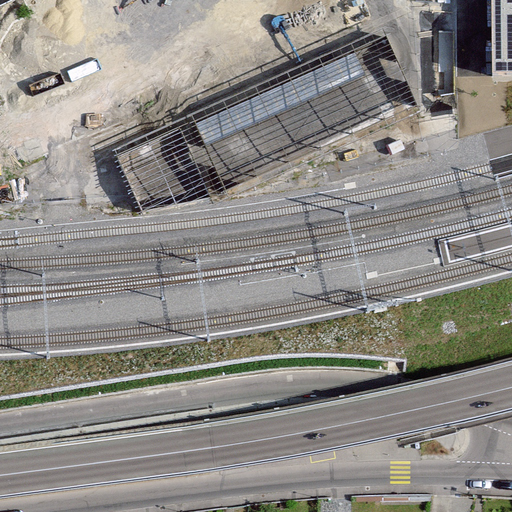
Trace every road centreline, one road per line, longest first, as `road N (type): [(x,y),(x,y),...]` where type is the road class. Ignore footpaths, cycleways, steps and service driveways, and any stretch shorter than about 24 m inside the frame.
road 1 (primary): [(0,475),(292,434),(511,387)]
road 2 (tertiary): [(0,426),(310,383),(411,392),(511,421)]
road 3 (tertiary): [(4,511),(277,478),(511,476)]
